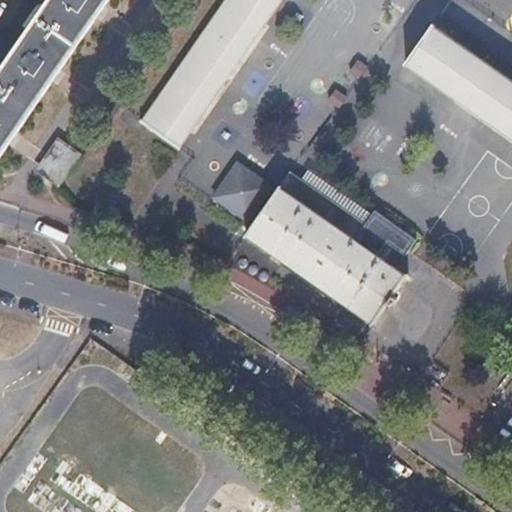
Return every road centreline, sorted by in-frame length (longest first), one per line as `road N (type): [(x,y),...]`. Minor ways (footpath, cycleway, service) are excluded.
road 1 (tertiary): [(511,505),(226,307),(0,212)]
road 2 (tertiary): [(72,294),(207,345),(448,511)]
